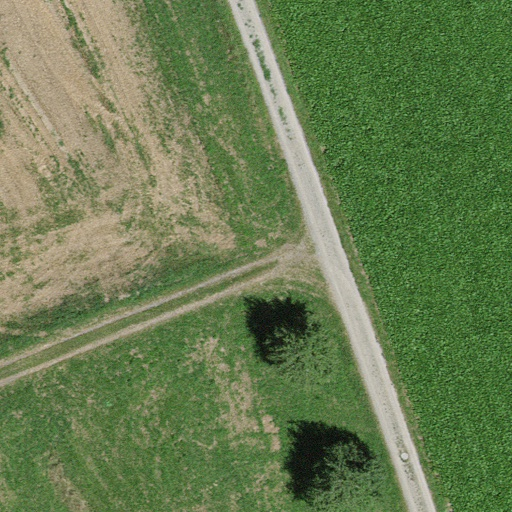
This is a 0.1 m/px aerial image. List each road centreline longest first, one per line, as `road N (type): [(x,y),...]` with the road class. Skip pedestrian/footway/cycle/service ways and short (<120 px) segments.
road 1 (track): [(428,511),(262,46),(237,0)]
road 2 (track): [(0,372),(325,223)]
